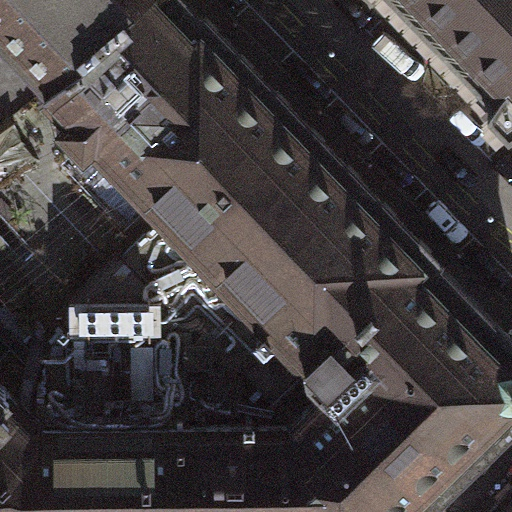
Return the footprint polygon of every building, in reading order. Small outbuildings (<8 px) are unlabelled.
[(413,511),(453,474),(511,416),(511,337),(431,254),(434,251),(340,154),(207,18),(205,20),(185,0),(149,0),(53,81),(5,119),(0,123),(0,209),(39,250),(0,286),(0,289),(37,326),(0,364),(0,511),(413,511)] [(53,81),(149,0),(0,0),(0,26),(3,30),(5,32),(28,56),(53,81)] [(511,0),(401,0),(464,64),(511,113),(511,0)] [(0,114),(5,119),(53,81),(28,56),(5,32),(3,30),(1,32),(0,30),(0,114)] [(0,286),(39,250),(0,209),(0,286)]
